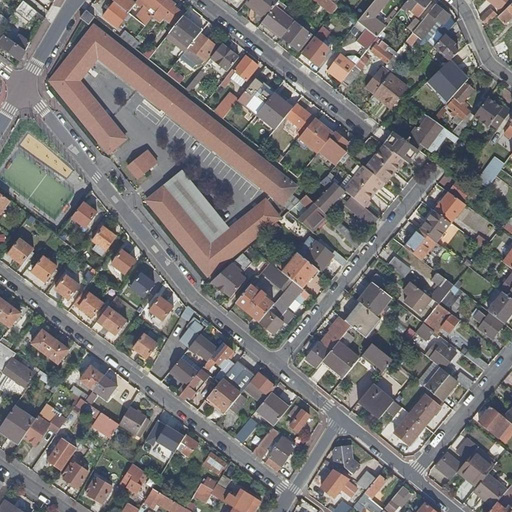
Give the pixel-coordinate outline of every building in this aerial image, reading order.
[(111,0),(114,2),(128,14),(144,27),(151,18),(155,13),(165,0),(111,0)] [(165,0),(155,13),(164,19),(174,28),(182,18),(184,16),(173,7),(174,5),(167,0),(165,0)] [(253,6),(251,8),(265,19),(275,7),(280,0),(248,0),(247,1),(253,6)] [(314,0),(332,15),(338,7),(330,0),(314,0)] [(386,0),(375,0),(358,22),(367,29),(377,38),(386,28),(376,21),(379,17),(376,14),(386,0)] [(408,0),(404,5),(408,9),(419,17),(431,1),(429,0),(408,0)] [(498,0),(480,18),(481,21),(487,26),(505,8),(498,0)] [(29,22),(37,12),(23,1),(14,11),(29,22)] [(117,28),(128,14),(114,2),(103,17),(117,28)] [(511,3),(499,16),(506,23),(511,17),(511,3)] [(450,16),(436,5),(421,23),(413,34),(415,36),(420,30),(423,32),(435,17),(443,24),(450,16)] [(262,22),(282,38),(294,22),(275,7),(265,19),(262,22)] [(88,25),(94,17),(86,11),(79,19),(88,25)] [(159,25),(164,19),(155,13),(151,18),(159,25)] [(169,34),(188,49),(200,34),(201,32),(182,18),(174,28),(169,34)] [(407,29),(413,34),(421,23),(415,19),(407,29)] [(311,35),(295,22),(294,22),(282,38),(298,51),(311,35)] [(282,205),(289,195),(295,187),(93,27),(49,82),(108,154),(125,140),(78,82),(97,59),(282,205)] [(331,33),(322,27),(308,45),(309,46),(302,55),(318,67),(325,58),(324,57),(324,56),(323,56),(328,49),(322,44),(331,33)] [(357,42),(368,50),(374,43),(377,38),(367,29),(357,42)] [(434,46),(442,35),(437,30),(428,42),(434,46)] [(119,37),(130,46),(134,40),(124,31),(119,37)] [(0,43),(0,46),(19,61),(29,43),(18,34),(11,43),(5,38),(4,39),(0,43)] [(216,47),(200,34),(188,49),(205,62),(216,47)] [(414,49),(420,41),(412,34),(406,42),(414,49)] [(435,48),(450,60),(459,52),(454,47),(456,44),(445,36),(435,48)] [(366,87),(374,94),(390,74),(403,58),(397,54),(393,51),(377,38),(374,43),(377,45),(371,52),(389,66),(385,70),(382,68),(366,87)] [(139,44),(134,40),(130,46),(134,49),(139,44)] [(238,57),(222,44),(210,59),(227,72),(238,57)] [(371,56),(366,52),(357,63),(363,68),(369,60),(368,59),(371,56)] [(328,71),(342,82),(354,66),(341,56),(328,71)] [(233,72),(232,70),(225,78),(230,82),(236,74),(245,81),(257,66),(245,57),(233,72)] [(380,67),(373,60),(363,70),(370,77),(380,67)] [(454,68),(448,63),(443,68),(431,79),(452,98),(456,94),(460,89),(454,84),(466,70),(458,63),(454,68)] [(361,70),(355,66),(343,82),(348,86),(361,70)] [(180,76),(171,70),(167,75),(175,82),(180,76)] [(374,95),(382,102),(385,98),(393,105),(407,88),(390,74),(374,94),(374,95)] [(256,115),(273,94),(275,92),(264,83),(263,84),(255,78),(238,100),(244,105),(243,107),(255,117),(256,115)] [(195,84),(192,81),(185,90),(188,92),(195,84)] [(473,90),(465,83),(460,89),(456,94),(464,100),(473,90)] [(229,94),(213,112),(222,119),(237,101),(229,94)] [(285,118),(292,109),(285,103),(283,105),(280,102),(281,100),(273,94),(256,115),(275,130),(285,118)] [(459,125),(452,134),(458,138),(474,116),(461,104),(464,100),(456,94),(452,98),(449,101),(451,103),(448,106),(453,111),(457,115),(454,118),(453,120),(459,125)] [(511,110),(505,105),(503,107),(495,101),(489,97),(475,116),(489,127),(492,123),(499,128),(511,110)] [(385,98),(382,102),(390,109),(393,105),(385,98)] [(497,98),(495,101),(503,107),(505,105),(497,98)] [(313,121),(315,119),(297,104),(292,109),(285,118),(303,133),(313,121)] [(433,108),(426,115),(429,117),(433,120),(436,117),(439,113),(433,108)] [(447,111),(444,108),(439,113),(436,117),(439,120),(447,111)] [(416,128),(406,141),(419,150),(420,151),(424,146),(436,155),(448,138),(457,144),(460,140),(458,138),(452,134),(433,120),(429,117),(419,130),(416,128)] [(300,137),(318,152),(325,144),(332,136),(313,121),(303,133),(300,137)] [(258,126),(248,139),(260,149),(265,142),(269,138),(270,136),(258,126)] [(393,132),(383,145),(404,160),(408,164),(419,150),(406,141),(393,132)] [(277,133),(271,139),(274,143),(281,149),(287,142),(277,133)] [(318,152),(337,165),(351,151),(332,136),(325,144),(318,152)] [(478,181),(488,188),(502,170),(511,155),(511,140),(506,136),(492,155),(495,158),(478,181)] [(265,142),(270,147),(274,143),(271,139),(269,138),(265,142)] [(274,143),(270,147),(277,153),(281,149),(274,143)] [(374,157),(365,168),(383,183),(385,184),(394,173),(404,160),(383,145),(374,157)] [(128,166),(139,179),(150,170),(139,157),(128,166)] [(353,178),(343,190),(344,191),(352,198),(366,209),(371,203),(368,201),(373,195),(383,183),(365,168),(362,166),(353,178)] [(324,194),(315,204),(323,212),(344,191),(343,190),(326,177),(322,180),(320,182),(328,190),(324,194)] [(459,179),(448,192),(449,193),(460,201),(466,193),(470,187),(461,180),(459,179)] [(324,194),(315,186),(311,190),(305,196),(315,204),(324,194)] [(470,187),(466,193),(478,202),(483,196),(482,196),(470,187)] [(146,202),(207,277),(279,218),(264,200),(210,245),(163,188),(146,202)] [(449,193),(434,211),(450,223),(451,224),(465,205),(460,201),(449,193)] [(0,214),(9,202),(0,194),(0,214)] [(289,195),(282,205),(289,210),(298,202),(289,195)] [(311,232),(326,215),(323,212),(315,204),(305,196),(300,200),(309,209),(298,221),(311,232)] [(372,226),(378,218),(366,209),(352,198),(347,205),(372,226)] [(96,213),(83,202),(71,218),(85,228),(96,213)] [(434,211),(420,230),(436,242),(450,223),(434,211)] [(329,221),(357,250),(363,242),(334,217),(331,220),(331,219),(329,221)] [(92,241),(95,243),(105,251),(116,237),(102,227),(92,241)] [(421,260),(436,242),(420,230),(419,229),(405,247),(421,260)] [(479,247),(466,235),(452,251),(466,263),(471,256),(474,258),(476,255),(474,254),(479,247)] [(479,236),(475,241),(484,248),(485,247),(489,243),(479,236)] [(310,238),(297,253),(305,259),(317,244),(310,238)] [(33,249),(20,239),(8,254),(21,265),(33,249)] [(101,256),(105,251),(95,243),(91,249),(101,256)] [(317,244),(305,259),(312,265),(324,249),(317,244)] [(242,253),(263,270),(270,263),(249,246),(242,253)] [(324,249),(312,265),(317,269),(320,272),(332,257),(343,267),(347,261),(334,250),(331,254),(325,249),(324,249)] [(134,260),(121,250),(110,264),(124,274),(134,260)] [(287,264),(281,272),(292,281),(302,289),(317,269),(312,265),(305,259),(297,253),(287,264)] [(57,267),(43,256),(31,272),(45,283),(57,267)] [(394,257),(388,265),(404,277),(410,270),(394,257)] [(283,261),(276,268),(281,272),(287,264),(283,261)] [(231,263),(211,282),(217,289),(219,287),(222,291),(221,292),(228,300),(243,282),(237,275),(239,272),(231,263)] [(261,273),(283,291),(292,281),(281,272),(276,268),(270,263),(263,270),(261,273)] [(154,284),(140,273),(129,288),(143,298),(154,284)] [(440,286),(431,298),(432,299),(438,304),(445,296),(454,285),(446,279),(438,273),(432,280),(440,286)] [(450,273),(446,279),(454,285),(458,280),(450,273)] [(511,273),(500,290),(503,292),(511,299),(511,273)] [(375,274),(370,281),(372,282),(382,290),(387,283),(375,274)] [(79,286),(65,276),(55,289),(68,300),(79,286)] [(273,304),(259,322),(273,334),(280,326),(275,321),(277,318),(273,315),(276,312),(279,315),(280,316),(302,289),(292,281),(283,291),(273,304)] [(372,282),(358,301),(362,304),(377,316),(392,298),(382,290),(372,282)] [(428,305),(432,299),(431,298),(411,283),(404,292),(410,296),(405,303),(420,315),(428,305)] [(457,309),(468,296),(459,289),(454,285),(445,296),(438,304),(454,315),(458,310),(457,309)] [(259,293),(250,286),(236,303),(259,322),(273,304),(264,297),(265,295),(260,291),(259,293)] [(102,303),(84,289),(73,304),(91,317),(102,303)] [(511,299),(503,292),(488,312),(490,313),(504,324),(511,313),(511,299)] [(172,307),(159,297),(148,311),(162,321),(172,307)] [(432,299),(428,305),(434,309),(438,304),(432,299)] [(20,313),(6,303),(0,311),(0,320),(9,327),(20,313)] [(362,304),(347,322),(351,326),(365,338),(381,319),(377,316),(362,304)] [(449,333),(459,320),(454,315),(438,304),(434,309),(428,317),(449,333)] [(125,321),(107,307),(96,321),(115,335),(125,321)] [(186,308),(181,318),(188,322),(193,311),(186,308)] [(330,330),(340,339),(346,332),(351,326),(347,322),(332,311),(327,317),(335,324),(330,330)] [(482,324),(486,318),(480,313),(475,319),(482,324)] [(486,318),(482,324),(478,328),(492,339),(504,324),(490,313),(486,318)] [(194,322),(197,325),(199,323),(193,318),(186,328),(188,329),(194,322)] [(433,323),(427,318),(423,323),(429,328),(433,323)] [(188,329),(179,341),(187,348),(189,346),(190,347),(193,344),(199,337),(196,335),(202,329),(197,325),(194,322),(188,329)] [(429,338),(431,335),(434,331),(429,328),(423,323),(418,329),(429,338)] [(31,344),(44,354),(55,339),(42,330),(31,344)] [(434,331),(431,335),(440,343),(443,339),(434,331)] [(322,361),(342,378),(351,368),(358,360),(345,349),(353,339),(346,332),(340,339),(330,351),(322,361)] [(156,345),(143,334),(132,348),(146,359),(156,345)] [(190,347),(190,348),(207,362),(216,351),(211,347),(212,346),(200,336),(199,337),(193,344),(190,347)] [(68,349),(55,339),(44,354),(57,364),(68,349)] [(311,352),(319,342),(317,340),(309,350),(311,352)] [(304,360),(315,369),(322,361),(330,351),(319,342),(304,360)] [(12,359),(15,354),(9,350),(0,343),(0,371),(24,388),(31,378),(27,376),(30,371),(12,359)] [(362,355),(383,371),(392,360),(372,343),(362,355)] [(434,352),(429,358),(434,362),(440,368),(443,369),(456,353),(448,346),(447,348),(442,343),(437,348),(434,352)] [(209,377),(218,384),(234,365),(227,359),(232,353),(222,344),(216,351),(207,362),(197,374),(193,379),(188,386),(178,397),(183,401),(187,396),(190,399),(209,377)] [(469,351),(465,356),(484,371),(488,366),(469,351)] [(379,371),(377,373),(380,375),(383,371),(362,355),(360,357),(379,371)] [(170,371),(188,386),(193,379),(197,374),(180,359),(170,371)] [(212,407),(222,416),(228,409),(243,390),(254,377),(236,362),(234,365),(218,384),(207,398),(215,404),(212,407)] [(425,387),(440,368),(434,362),(418,381),(425,387)] [(79,380),(92,390),(103,376),(90,366),(79,380)] [(440,368),(425,387),(429,390),(443,401),(458,382),(455,380),(443,369),(440,368)] [(38,373),(36,379),(47,383),(49,377),(38,373)] [(243,390),(261,404),(270,393),(275,388),(257,373),(254,377),(243,390)] [(458,382),(469,391),(474,384),(461,373),(455,380),(458,382)] [(116,386),(103,376),(92,390),(106,400),(116,386)] [(393,402),(372,385),(360,400),(371,409),(369,412),(378,420),(389,407),(393,402)] [(429,390),(425,395),(440,408),(444,403),(443,401),(429,390)] [(83,393),(79,398),(80,399),(84,401),(87,397),(83,393)] [(288,409),(270,393),(261,404),(256,411),(273,427),(288,409)] [(228,409),(234,414),(246,398),(240,394),(228,409)] [(425,395),(409,413),(425,426),(440,408),(425,395)] [(83,410),(96,419),(101,413),(84,401),(80,399),(72,411),(79,416),(83,410)] [(358,403),(369,412),(371,409),(360,400),(358,403)] [(389,407),(397,414),(401,409),(393,402),(389,407)] [(47,427),(56,433),(65,421),(58,417),(51,412),(53,410),(53,408),(46,404),(35,420),(23,438),(35,446),(47,427)] [(294,421),(302,411),(295,405),(287,415),(294,421)] [(35,420),(14,406),(0,426),(0,434),(17,446),(23,438),(35,420)] [(147,417),(129,407),(121,420),(118,426),(141,439),(151,422),(146,419),(147,417)] [(490,431),(498,437),(510,423),(491,407),(478,422),(487,428),(488,426),(491,429),(490,431)] [(302,411),(294,421),(289,427),(296,432),(309,416),(302,411)] [(113,433),(118,425),(101,413),(96,419),(95,421),(113,433)] [(409,445),(425,426),(409,413),(393,432),(409,445)] [(255,424),(249,419),(233,438),(239,443),(255,424)] [(184,437),(157,421),(140,449),(149,454),(156,442),(174,453),(180,443),(184,437)] [(511,424),(510,423),(498,437),(504,443),(511,433),(511,424)] [(258,458),(279,433),(272,429),(252,453),(251,453),(258,458)] [(197,444),(185,435),(184,437),(180,443),(192,451),(197,444)] [(264,463),(277,472),(294,446),(282,438),(274,449),(272,452),(264,463)] [(47,460),(61,470),(76,449),(62,439),(47,460)] [(455,453),(465,461),(475,450),(477,447),(467,439),(455,453)] [(335,447),(332,452),(334,464),(335,469),(344,468),(352,474),(359,466),(351,459),(349,446),(335,447)] [(475,450),(494,466),(497,463),(477,447),(475,450)] [(470,481),(477,487),(494,466),(475,450),(465,461),(462,466),(459,469),(471,479),(470,481)] [(226,464),(211,453),(203,464),(218,474),(226,464)] [(436,467),(451,479),(459,469),(462,466),(447,453),(436,467)] [(501,461),(509,468),(511,464),(511,457),(507,453),(501,461)] [(88,468),(93,471),(98,462),(93,459),(88,468)] [(102,464),(98,462),(93,471),(97,473),(102,464)] [(76,488),(88,473),(74,463),(73,466),(71,464),(61,477),(64,479),(76,488)] [(137,492),(147,475),(132,464),(121,482),(137,492)] [(366,472),(357,484),(366,490),(375,479),(366,472)] [(88,473),(76,488),(81,492),(90,475),(88,473)] [(361,492),(338,474),(325,490),(333,497),(337,492),(347,501),(351,496),(355,500),(361,492)] [(357,502),(364,507),(369,511),(380,511),(383,510),(370,499),(385,481),(378,475),(375,479),(366,490),(357,502)] [(222,476),(215,486),(223,491),(229,480),(222,476)] [(96,481),(94,480),(86,494),(88,495),(88,496),(101,504),(111,487),(97,478),(96,481)] [(206,480),(203,485),(212,490),(215,485),(206,480)] [(206,500),(212,490),(203,485),(200,483),(195,493),(206,500)] [(511,511),(511,483),(488,511),(511,511)] [(239,511),(254,511),(260,501),(240,490),(233,501),(227,498),(229,494),(223,491),(215,486),(214,489),(213,490),(210,494),(225,503),(233,508),(239,511)] [(407,492),(401,487),(393,497),(399,503),(401,500),(404,502),(410,495),(407,492)] [(157,504),(169,511),(174,504),(175,503),(152,489),(143,503),(149,506),(150,504),(155,507),(157,504)] [(384,508),(389,511),(391,511),(399,503),(393,497),(384,508)] [(1,500),(16,511),(18,508),(2,498),(1,500)] [(15,511),(16,511),(1,500),(0,501),(0,511),(15,511)] [(335,510),(333,511),(348,511),(352,508),(343,501),(335,510)] [(360,511),(364,507),(357,502),(353,506),(360,511)] [(434,511),(424,503),(416,511),(434,511)]
